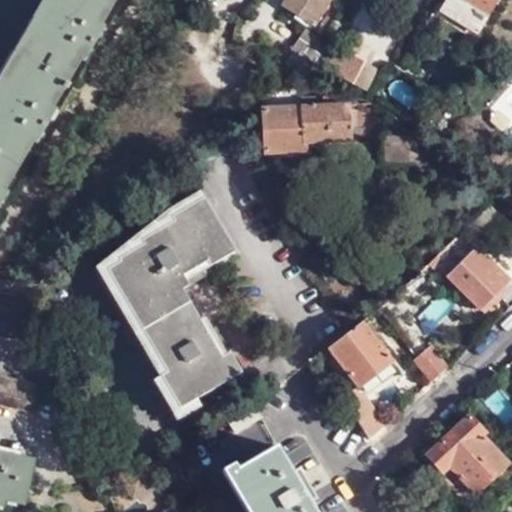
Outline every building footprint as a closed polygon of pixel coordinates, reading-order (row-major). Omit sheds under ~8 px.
[(42,0),(0,71),(0,198),(2,196),(0,195),(0,186),(26,145),(30,148),(50,116),(45,113),(75,63),(79,65),(99,31),(95,28),(111,0),(42,0)] [(311,33),(333,0),(286,0),(280,11),(311,33)] [(360,0),(347,0),(324,40),(333,47),(360,0)] [(496,0),(447,0),(439,14),(474,37),(496,0)] [(329,55),(319,49),(300,39),(290,58),(304,65),(313,69),(319,72),(329,55)] [(359,70),(334,56),(325,72),(349,87),(359,70)] [(286,75),(278,65),(268,73),(274,80),(280,77),(282,79),(286,75)] [(291,88),(313,69),(304,65),(289,78),(285,82),(291,88)] [(299,101),(299,111),(301,146),(348,143),(347,108),(329,109),(329,101),(299,101)] [(301,146),(299,111),(264,112),(267,154),(301,153),(301,146)] [(240,251),(208,191),(176,208),(112,260),(172,372),(165,376),(183,408),(245,374),(234,356),(225,361),(217,346),(223,342),(214,327),(209,330),(179,276),(187,273),(190,278),(240,251)] [(509,281),(478,244),(446,272),(477,309),(509,281)] [(0,329),(22,334),(27,308),(0,302),(0,329)] [(387,351),(363,317),(360,321),(331,347),(361,390),(393,363),(401,374),(406,369),(391,348),(387,351)] [(431,382),(446,367),(430,343),(413,356),(420,367),(431,382)] [(421,392),(431,382),(420,367),(410,375),(421,392)] [(0,398),(40,407),(46,382),(0,371),(0,398)] [(369,440),(384,426),(365,397),(361,398),(356,390),(343,397),(369,440)] [(258,417),(251,405),(227,420),(234,432),(258,417)] [(467,418),(430,453),(445,470),(473,499),(507,468),(481,439),(483,437),(467,418)] [(313,511),(308,503),(314,500),(296,470),(291,473),(275,447),(232,473),(254,511),(313,511)] [(0,496),(21,501),(32,456),(0,448),(0,496)] [(445,470),(430,453),(423,459),(439,476),(445,470)] [(445,470),(439,476),(432,482),(459,511),(473,499),(445,470)]
